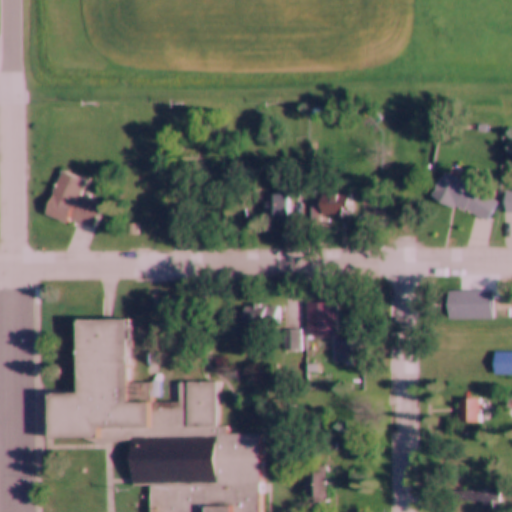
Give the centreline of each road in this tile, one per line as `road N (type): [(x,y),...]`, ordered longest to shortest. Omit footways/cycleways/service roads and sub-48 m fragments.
road 1 (residential): [(14,511),(8,0)]
road 2 (residential): [(13,266),(511,260)]
road 3 (residential): [(404,511),(401,262)]
